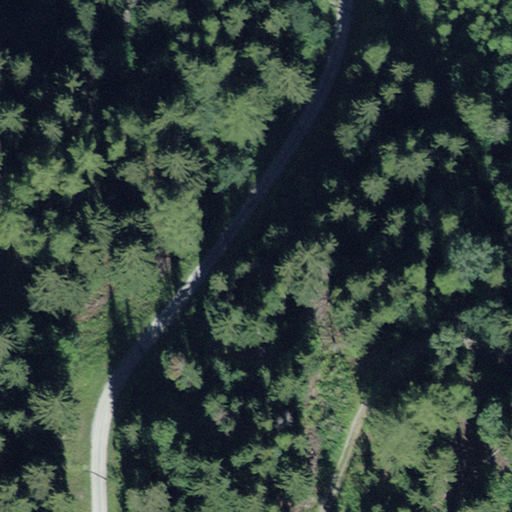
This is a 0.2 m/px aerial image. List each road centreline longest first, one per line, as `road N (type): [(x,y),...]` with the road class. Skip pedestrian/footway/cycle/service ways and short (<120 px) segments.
road 1 (track): [(99,511),(95,485),(111,395),(300,139),(345,36),(345,0)]
road 2 (track): [(511,326),(465,333),(385,407),(348,511)]
